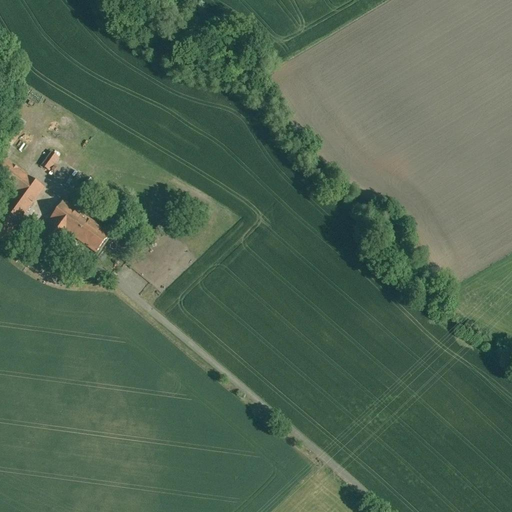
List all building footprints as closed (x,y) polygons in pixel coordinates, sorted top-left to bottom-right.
[(15,126),(5,139),(12,145),(22,131),(15,126)] [(51,152),(41,166),(48,171),(58,157),(51,152)] [(44,188),(3,158),(0,162),(0,180),(16,192),(0,213),(0,239),(4,242),(44,188)] [(86,183),(79,193),(86,198),(93,188),(86,183)] [(83,216),(63,202),(33,243),(53,258),(70,234),(83,216)] [(109,235),(83,216),(70,234),(87,247),(87,248),(88,247),(96,253),(109,235)]
